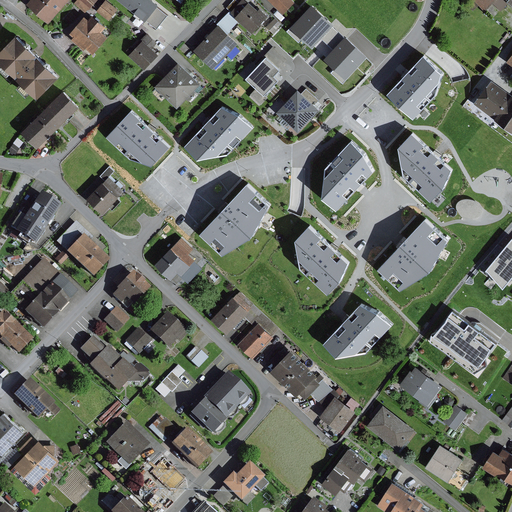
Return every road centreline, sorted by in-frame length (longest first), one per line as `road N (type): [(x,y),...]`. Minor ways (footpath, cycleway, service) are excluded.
road 1 (residential): [(173,511),(274,392),(129,254)]
road 2 (residential): [(432,0),(404,50),(319,137),(203,184)]
road 3 (residential): [(129,254),(0,390)]
road 4 (residential): [(111,107),(0,0)]
road 5 (residential): [(111,107),(218,0)]
